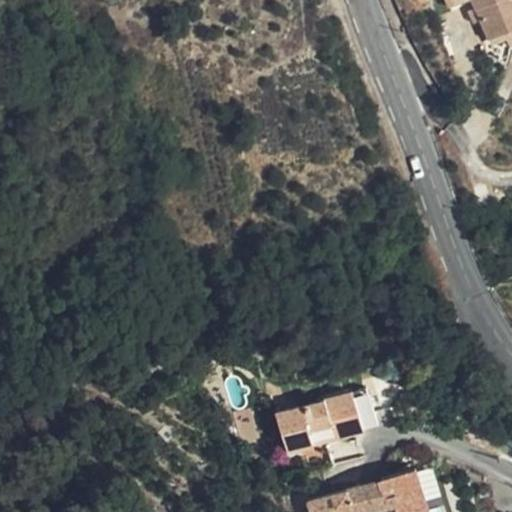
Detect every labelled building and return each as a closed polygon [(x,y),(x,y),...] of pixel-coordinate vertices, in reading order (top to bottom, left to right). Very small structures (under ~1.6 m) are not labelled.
[(511,0),(474,0),(490,39),(510,31),(511,29),(511,0)] [(329,436),(331,442),(376,428),(364,389),(274,419),(285,457),(298,453),(314,448),(312,441),(329,436)] [(325,444),(331,442),(329,436),(312,441),(314,448),(325,444)] [(298,453),(306,480),(333,471),(325,444),(314,448),(298,453)] [(426,511),(414,473),(383,482),(380,489),(384,502),(398,498),(398,508),(398,511),(426,511)] [(487,506),(480,481),(467,485),(475,509),(487,506)] [(361,511),(386,511),(398,508),(398,498),(384,502),(380,489),(383,482),(359,489),(361,511)] [(361,511),(359,489),(306,507),(307,511),(361,511)]
